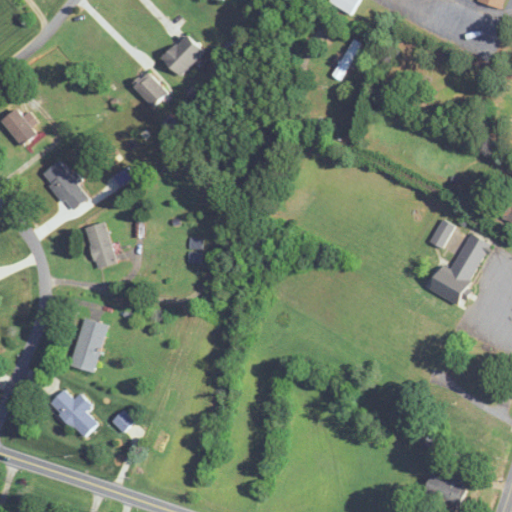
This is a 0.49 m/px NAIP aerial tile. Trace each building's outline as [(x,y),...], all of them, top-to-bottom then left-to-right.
[(359,0),(331,0),(331,2),(352,14),(359,0)] [(478,0),(478,1),(502,8),(504,0),(478,0)] [(205,51),(187,34),(163,59),(181,76),(205,51)] [(333,74),(340,79),(361,49),(354,44),(333,74)] [(169,92),(148,71),(133,85),(154,107),(169,92)] [(23,145),(38,133),(18,108),(3,120),(23,145)] [(90,198),(80,183),(82,182),(76,172),(71,175),(62,161),(45,173),(71,211),(90,198)] [(511,200),(501,197),(495,215),(511,220),(511,200)] [(432,241),(443,247),(455,225),(444,219),(432,241)] [(144,220),(144,249),(154,249),(154,220),(144,220)] [(87,227),(97,268),(117,263),(107,222),(87,227)] [(451,269),(470,281),(492,244),(472,233),(451,269)] [(71,366),(95,372),(109,324),(85,317),(71,366)] [(448,366),(451,330),(434,329),(431,364),(448,366)] [(75,398),(65,389),(51,404),(85,438),(100,423),(88,411),(94,405),(81,393),(75,398)] [(114,421),(124,431),(135,421),(125,410),(114,421)] [(468,485),(433,471),(425,494),(459,507),(468,485)]
